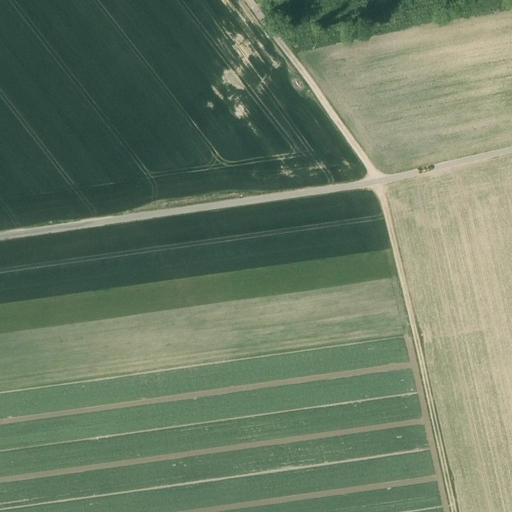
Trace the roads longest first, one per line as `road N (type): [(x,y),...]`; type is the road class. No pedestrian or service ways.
road 1 (track): [(0,236),(379,182)]
road 2 (track): [(453,511),(379,182)]
road 3 (track): [(249,0),(379,182)]
road 4 (track): [(379,182),(511,150)]
